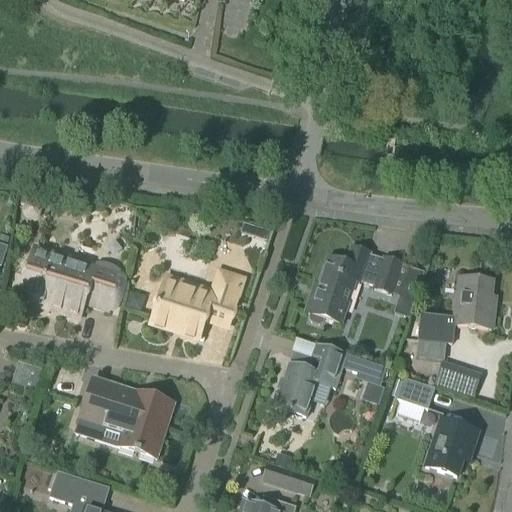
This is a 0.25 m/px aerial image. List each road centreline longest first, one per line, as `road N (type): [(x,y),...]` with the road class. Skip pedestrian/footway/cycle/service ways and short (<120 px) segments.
road 1 (residential): [(511,221),(295,197),(343,0)]
road 2 (residential): [(233,381),(0,343)]
road 3 (residential): [(193,511),(233,381)]
